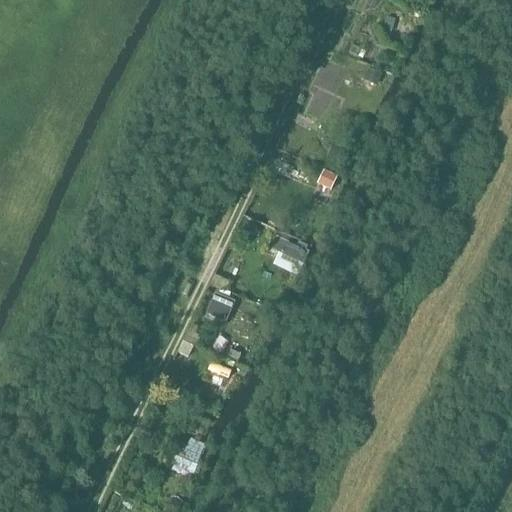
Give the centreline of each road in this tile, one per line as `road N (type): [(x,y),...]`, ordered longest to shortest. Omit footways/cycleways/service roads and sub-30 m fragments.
road 1 (track): [(339,0),(98,511)]
road 2 (track): [(511,153),(340,511)]
